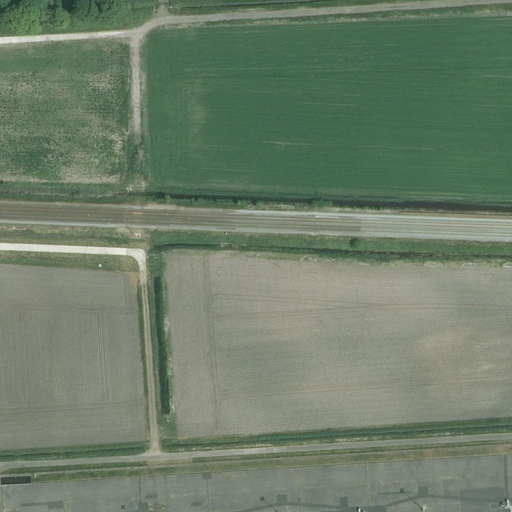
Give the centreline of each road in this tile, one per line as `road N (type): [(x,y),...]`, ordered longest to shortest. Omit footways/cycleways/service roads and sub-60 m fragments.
road 1 (track): [(136,187),(133,44),(156,22),(511,0)]
road 2 (track): [(155,460),(139,253),(0,247)]
